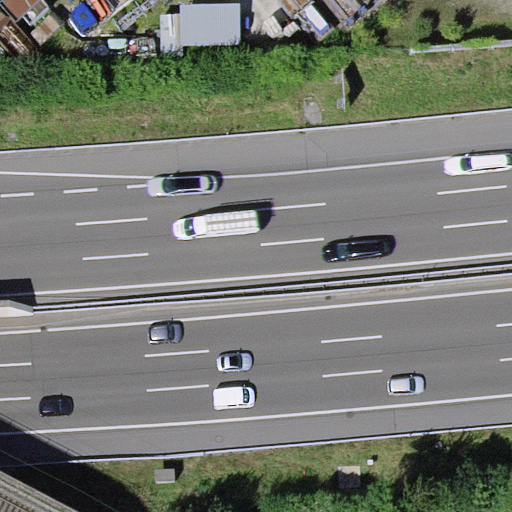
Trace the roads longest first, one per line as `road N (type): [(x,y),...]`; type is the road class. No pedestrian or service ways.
road 1 (motorway): [(511,202),(0,245)]
road 2 (motorway): [(0,384),(511,342)]
